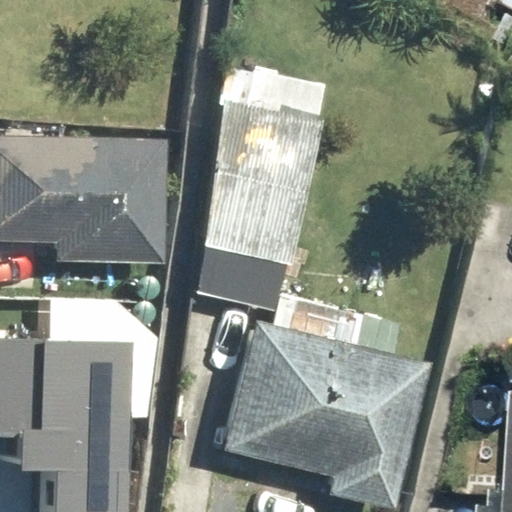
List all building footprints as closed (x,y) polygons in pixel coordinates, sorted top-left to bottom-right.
[(511,0),(462,0),(511,25),(511,0)] [(213,108),(193,245),(280,257),(300,121),(213,108)] [(0,124),(0,226),(44,228),(44,253),(156,256),(159,128),(0,124)] [(407,361),(246,318),(209,457),(371,499),(407,361)] [(0,327),(0,456),(26,457),(23,511),(118,511),(123,407),(106,407),(109,332),(0,327)]
